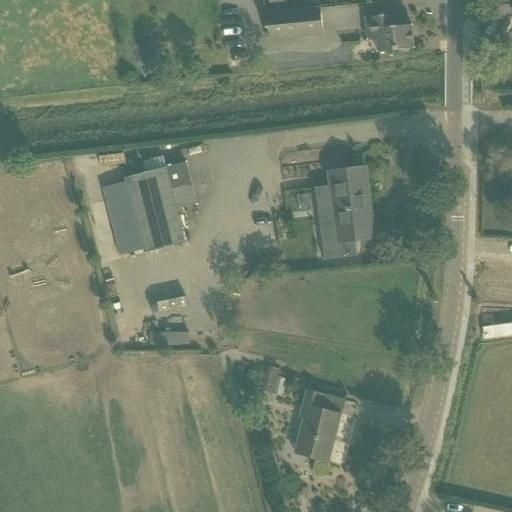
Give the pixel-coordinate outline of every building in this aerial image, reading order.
[(270,40),(324,35),(321,9),(268,14),(270,40)] [(400,27),(399,15),(366,18),(369,40),(377,40),(379,53),(399,51),(402,54),(407,53),(410,50),(415,49),(412,25),(400,27)] [(151,58),(144,43),(131,48),(138,64),(151,58)] [(127,177),(137,217),(112,223),(120,256),(146,249),(147,253),(186,243),(178,209),(197,204),(192,184),(186,162),(167,167),(127,177)] [(357,256),(355,241),(375,239),(365,168),(330,173),(332,186),(315,188),(325,261),(357,256)] [(190,344),(189,331),(151,332),(151,345),(190,344)] [(262,392),(275,395),(279,378),(281,370),(268,367),(262,392)] [(295,454),(329,462),(341,415),(319,409),(323,395),(307,391),(300,418),(304,419),(295,454)]
